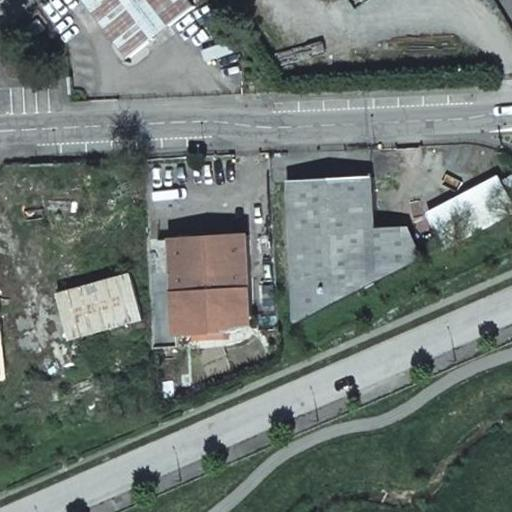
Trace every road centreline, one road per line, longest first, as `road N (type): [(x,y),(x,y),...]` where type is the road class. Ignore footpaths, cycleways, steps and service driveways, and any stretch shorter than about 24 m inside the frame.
road 1 (unclassified): [(33,511),(511,305)]
road 2 (residential): [(511,110),(281,127),(199,121),(0,131)]
